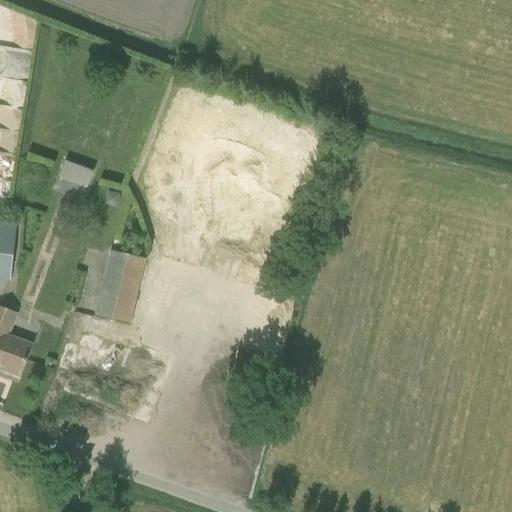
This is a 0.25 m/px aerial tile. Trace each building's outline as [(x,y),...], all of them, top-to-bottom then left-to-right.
[(72,191),(81,168),(54,158),(45,181),(72,191)] [(107,194),(104,206),(118,210),(121,197),(107,194)] [(0,221),(0,279),(10,281),(16,223),(0,221)] [(108,252),(94,318),(130,326),(145,260),(108,252)] [(0,369),(20,377),(33,345),(8,336),(17,313),(0,307),(0,369)] [(155,396),(145,426),(156,430),(166,399),(155,396)]
